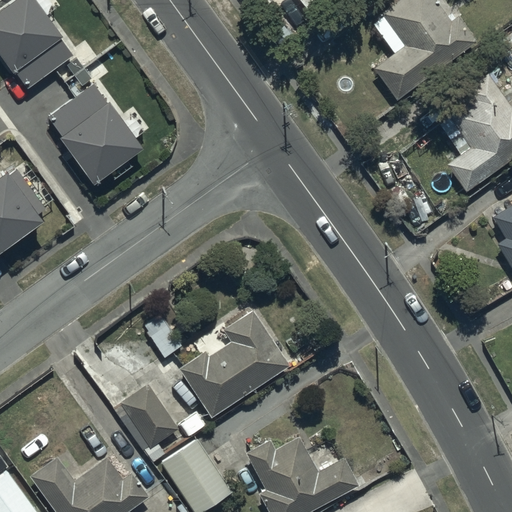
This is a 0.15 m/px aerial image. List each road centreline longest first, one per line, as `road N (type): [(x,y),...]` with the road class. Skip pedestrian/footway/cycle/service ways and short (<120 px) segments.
road 1 (tertiary): [(273,141),(404,328),(502,511)]
road 2 (residential): [(0,342),(273,141)]
road 3 (tertiary): [(171,0),(273,141)]
